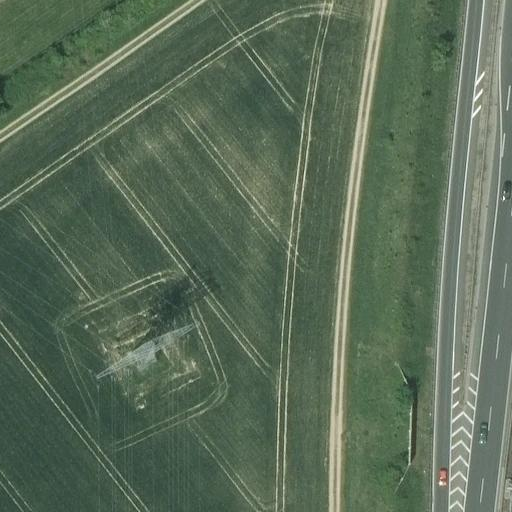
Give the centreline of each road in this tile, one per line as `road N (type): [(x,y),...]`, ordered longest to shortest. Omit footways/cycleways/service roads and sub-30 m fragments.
road 1 (track): [(380,0),(342,295),(338,511)]
road 2 (motorway): [(476,0),(438,440),(440,511)]
road 3 (motorway): [(511,198),(477,511)]
road 4 (track): [(0,138),(199,0)]
